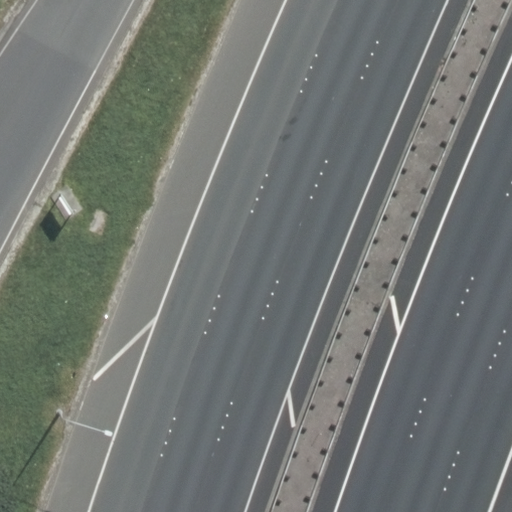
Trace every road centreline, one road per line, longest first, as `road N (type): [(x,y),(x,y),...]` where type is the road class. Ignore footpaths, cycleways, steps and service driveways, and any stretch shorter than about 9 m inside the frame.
road 1 (motorway): [(198,511),(401,0)]
road 2 (motorway): [(511,192),(392,511)]
road 3 (motorway): [(0,125),(82,0)]
